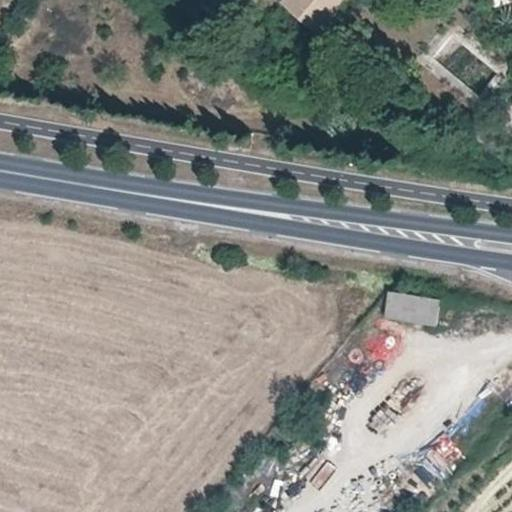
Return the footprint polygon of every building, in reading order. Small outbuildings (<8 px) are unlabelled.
[(315,0),(283,0),(282,1),(301,17),(315,0)] [(350,0),(315,0),(301,17),(321,34),(350,0)] [(286,36),(266,23),(253,41),(272,54),(286,36)] [(491,130),(472,122),(467,134),(486,142),(491,130)] [(441,324),(445,296),(391,288),(388,316),(441,324)]
